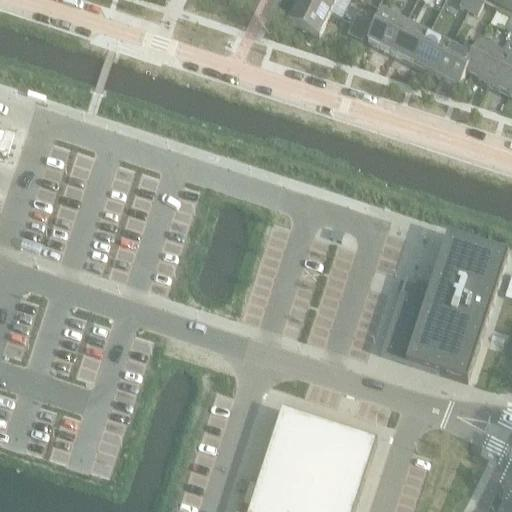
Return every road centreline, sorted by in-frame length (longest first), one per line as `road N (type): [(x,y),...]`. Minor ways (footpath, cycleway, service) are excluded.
road 1 (residential): [(11,0),(511,163)]
road 2 (residential): [(200,335),(450,406)]
